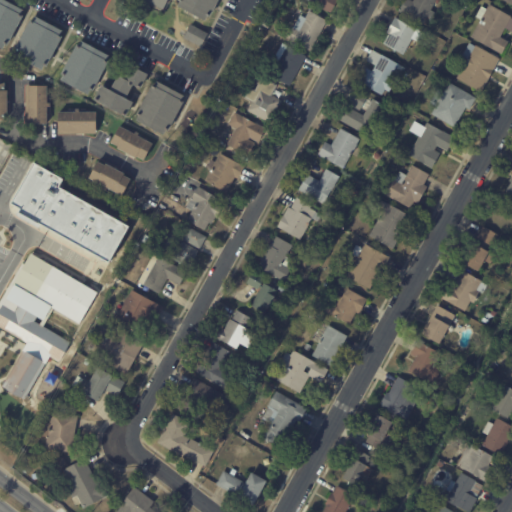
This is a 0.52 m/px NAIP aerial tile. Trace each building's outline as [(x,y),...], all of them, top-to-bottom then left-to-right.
[(0,0),(5,0),(26,11),(25,14),(26,15),(10,46),(8,45),(6,49),(0,45),(0,0)] [(170,0),(166,9),(148,0),(170,0)] [(222,0),(213,18),(210,17),(208,21),(181,7),(183,2),(181,1),(181,0),(222,0)] [(342,0),(336,13),(310,0),(342,0)] [(399,10),(404,0),(435,0),(423,23),(399,10)] [(511,24),(505,38),(511,42),(511,45),(507,55),(475,38),(484,21),(479,18),(485,7),(490,10),(493,5),(511,15),(511,24)] [(331,21),(314,50),(289,36),(294,26),(296,27),(303,15),(309,18),(313,11),(331,21)] [(415,32),(404,53),(383,41),(389,32),(386,31),(395,15),(417,28),(415,32)] [(65,31),(64,35),(65,35),(49,67),(47,65),(45,70),(18,55),(20,51),(18,50),(33,20),(36,21),(38,17),(65,31)] [(270,29),(264,25),(267,20),(273,25),(270,29)] [(209,33),(210,34),(204,47),(187,38),(193,25),(209,33)] [(113,56),(111,60),(113,61),(97,92),(94,91),(92,95),(65,81),(67,76),(65,75),(80,45),(83,46),(85,42),(113,56)] [(311,56),(294,86),(274,75),(283,60),(278,57),(285,43),(290,46),(291,45),(311,56)] [(500,61),(483,92),(460,79),(470,60),(463,56),(470,43),(477,46),(478,45),(502,59),(500,61)] [(359,80),(367,66),(373,70),(376,64),(367,59),(372,48),(405,66),(401,75),(400,74),(397,80),(396,79),(390,90),(385,88),(382,93),(359,80)] [(134,91),(131,98),(138,102),(130,117),(98,100),(105,86),(114,90),(122,75),(128,78),(135,65),(152,75),(145,88),(138,84),(134,91)] [(246,74),(239,70),(241,65),(248,69),(246,74)] [(279,88),(275,96),(286,101),(274,123),(251,111),(255,102),(247,97),(253,87),(258,90),(265,77),(280,85),(279,88)] [(479,99),(472,111),(468,108),(457,128),(434,115),(438,108),(431,104),(444,80),(479,99)] [(3,120),(0,120),(0,83),(5,83),(6,90),(8,90),(8,113),(6,113),(6,120),(3,120)] [(188,97),(186,100),(188,101),(172,132),(170,131),(168,135),(140,121),(143,117),(140,116),(156,86),(158,87),(161,83),(188,97)] [(27,86),(50,86),(50,103),(53,103),(53,108),(50,108),(51,124),(28,124),(27,86)] [(352,101),(359,89),(388,105),(379,122),(383,124),(375,138),(342,118),(352,101)] [(229,100),(223,97),(226,91),(232,94),(229,100)] [(81,109),(81,112),(98,112),(98,131),(95,131),(95,133),(61,133),(61,112),(77,112),(77,109),(81,109)] [(237,114),(268,130),(262,143),(252,138),(251,140),(258,144),(252,156),(230,145),(238,129),(230,125),(236,113),(237,114)] [(457,140),(451,151),(440,145),(437,151),(444,154),(436,169),(412,156),(429,123),(458,139),(457,140)] [(155,144),(147,160),(139,156),(138,158),(120,148),(121,146),(114,142),(122,126),(155,144)] [(322,154),(329,142),(335,145),(344,129),(363,139),(347,168),(322,154)] [(248,170),(242,179),(238,177),(229,193),(208,181),(214,170),(209,167),(213,160),(217,162),(222,153),(248,169),(248,170)] [(129,223),(59,188),(64,178),(31,161),(10,203),(20,208),(17,214),(111,261),(129,223)] [(118,192),(92,178),(100,162),(107,166),(108,164),(127,174),(126,176),(133,180),(125,195),(118,192)] [(432,177),(428,185),(432,187),(423,204),(419,201),(415,208),(385,192),(392,178),(398,181),(403,171),(410,175),(416,165),(433,175),(432,177)] [(511,197),(501,191),(511,173),(510,171),(511,167),(511,197)] [(301,190),(310,174),(322,181),(329,169),(342,177),(333,194),(340,198),(334,208),(301,190)] [(221,201),(218,205),(224,208),(214,225),(212,224),(208,231),(190,221),(195,212),(188,208),(200,187),(222,200),(221,201)] [(357,189),(363,193),(360,197),(354,194),(357,189)] [(318,212),(315,218),(316,219),(305,239),(282,227),(292,207),(295,208),(300,197),(315,205),(314,208),(319,211),(318,212)] [(413,219),(397,249),(374,237),(385,216),(377,213),(383,201),(414,217),(413,219)] [(208,240),(203,249),(185,240),(191,227),(209,237),(208,240)] [(473,245),(483,227),(498,236),(476,274),(457,263),(469,243),(473,245)] [(170,232),(184,239),(181,245),(182,246),(185,242),(202,251),(193,268),(176,259),(178,255),(162,247),(170,232)] [(296,246),(290,257),(298,262),(294,269),(296,271),(289,283),(259,266),(271,244),(273,246),(279,236),(296,246)] [(389,258),(373,290),(350,277),(360,258),(353,254),(357,245),(365,249),(367,245),(390,257),(389,258)] [(111,263),(117,251),(125,255),(125,256),(128,258),(122,268),(111,263)] [(29,253),(96,293),(79,323),(83,326),(56,367),(46,363),(23,400),(11,396),(4,387),(24,342),(0,328),(0,299),(3,294),(6,294),(29,253)] [(190,271),(183,285),(171,279),(163,295),(141,284),(156,255),(190,271)] [(480,281),(475,290),(477,291),(470,303),(466,300),(460,310),(439,298),(446,285),(450,288),(460,270),(480,281)] [(255,306),(263,291),(250,284),(257,272),(270,278),(268,283),(284,291),(275,309),(270,307),(267,313),(255,306)] [(371,300),(363,314),(360,313),(354,325),(329,311),(338,294),(346,298),(351,289),(371,300)] [(167,310),(161,321),(153,317),(144,333),(119,321),(128,303),(131,297),(132,298),(136,290),(168,307),(167,310)] [(438,344),(423,335),(439,305),(455,313),(438,344)] [(257,320),(252,328),(254,330),(254,331),(262,335),(254,349),(246,344),(243,350),(241,348),(240,349),(225,340),(224,341),(220,339),(225,329),(227,330),(233,319),(235,320),(240,310),(257,320)] [(493,310),(498,313),(495,318),(490,315),(493,310)] [(350,339),(335,366),(316,356),(332,325),(352,336),(350,339)] [(144,346),(130,374),(102,360),(107,351),(103,348),(109,337),(113,339),(119,330),(146,344),(144,346)] [(413,349),(418,340),(440,354),(432,368),(440,373),(432,385),(407,371),(418,353),(412,350),(413,349)] [(233,351),(223,368),(238,376),(230,390),(199,373),(217,342),(233,351)] [(330,373),(325,383),(313,376),(304,393),(280,380),(287,366),(283,363),(288,353),(294,356),(296,351),(331,371),(330,373)] [(467,360),(463,357),(467,351),(471,354),(467,360)] [(94,361),(91,366),(86,364),(89,358),(94,361)] [(127,382),(119,396),(109,390),(102,402),(74,385),(79,375),(85,379),(86,377),(93,382),(102,367),(127,382)] [(420,401),(408,421),(381,406),(389,393),(391,394),(401,377),(416,386),(411,396),(420,401)] [(237,401),(228,418),(209,407),(206,413),(198,409),(194,416),(180,408),(197,378),(237,401)] [(511,390),(511,406),(509,412),(511,414),(509,421),(489,410),(494,401),(488,398),(494,388),(499,391),(502,385),(511,390)] [(310,412),(305,421),(302,419),(287,448),(266,437),(273,423),(266,419),(280,392),(311,409),(310,412)] [(82,418),(75,453),(47,448),(48,442),(50,442),(51,437),(43,435),(45,422),(53,424),(56,412),(82,417),(82,418)] [(367,442),(369,437),(365,435),(375,415),(391,423),(387,432),(396,436),(391,445),(383,441),(379,449),(367,442)] [(206,465),(190,457),(189,459),(163,445),(179,417),(197,426),(190,438),(220,454),(212,469),(206,465)] [(511,428),(511,433),(498,456),(480,445),(486,435),(480,432),(487,422),(492,425),(495,418),(511,428)] [(491,457),(486,467),(491,469),(484,482),(454,466),(466,443),(491,457)] [(340,482),(357,450),(370,457),(365,466),(372,470),(366,481),(360,477),(353,489),(340,482)] [(502,464),(498,470),(489,463),(492,457),(502,464)] [(88,460),(100,482),(105,480),(113,496),(88,509),(81,496),(76,498),(71,488),(75,486),(67,471),(88,460)] [(233,475),(252,485),(258,474),(274,482),(261,507),(219,485),(226,471),(233,475)] [(482,485),(475,497),(476,498),(467,511),(456,511),(443,504),(445,502),(444,501),(449,492),(445,489),(451,480),(454,482),(460,473),(482,485)] [(319,511),(324,504),(323,504),(329,492),(331,493),(335,485),(353,495),(343,511),(319,511)] [(138,487),(158,503),(154,508),(159,511),(118,511),(137,487),(138,487)] [(454,511),(424,511),(429,504),(435,507),(437,503),(454,511)]
